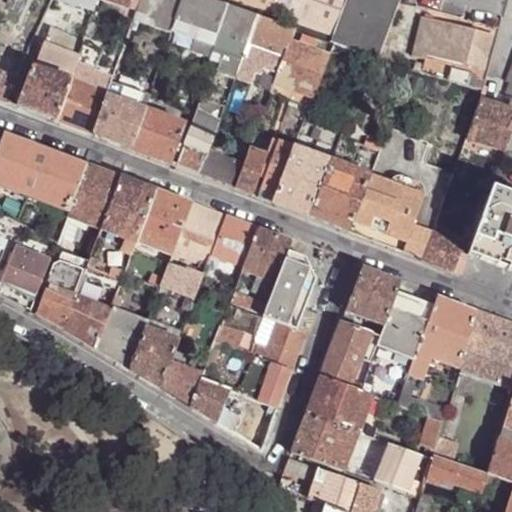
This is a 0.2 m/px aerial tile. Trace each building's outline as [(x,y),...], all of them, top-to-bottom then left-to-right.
[(52,0),(51,3),(95,17),(96,14),(101,0),(52,0)] [(134,26),(140,11),(143,1),(140,0),(136,0),(133,8),(105,0),(101,0),(96,14),(134,26)] [(105,0),(133,8),(136,0),(140,0),(143,1),(143,0),(105,0)] [(143,0),(143,1),(140,11),(154,16),(156,12),(160,13),(157,22),(176,29),(186,0),(143,0)] [(206,0),(186,0),(176,29),(173,37),(213,50),(229,7),(206,0)] [(228,0),(332,36),(342,9),(321,2),(321,0),(228,0)] [(321,0),(321,2),(342,9),(345,0),(321,0)] [(399,5),(400,0),(345,0),(342,9),(332,36),(330,41),(378,58),(399,5)] [(260,17),(229,7),(213,50),(212,52),(243,62),(250,45),(260,17)] [(295,29),(260,17),(250,45),(285,57),(292,40),(295,29)] [(421,53),(460,64),(470,66),(485,70),(493,35),(425,18),(416,52),(421,53)] [(75,69),(85,43),(51,29),(45,44),(35,68),(32,67),(29,75),(23,90),(17,107),(37,114),(55,121),(75,69)] [(300,43),(292,40),(285,57),(277,79),(276,82),(313,97),(328,53),(315,49),(318,41),(303,35),(300,43)] [(250,45),(243,62),(239,73),(235,84),(250,89),(255,76),(261,78),(263,74),(277,79),(285,57),(250,45)] [(243,62),(212,52),(208,63),(239,73),(243,62)] [(430,68),(428,74),(442,78),(444,72),(430,68)] [(113,84),(75,69),(55,121),(71,127),(93,135),(112,85),(113,84)] [(0,100),(6,103),(9,96),(11,91),(16,81),(0,74),(0,100)] [(112,85),(93,135),(109,141),(131,150),(146,110),(150,98),(113,84),(112,85)] [(221,123),(226,106),(201,96),(195,113),(221,123)] [(511,110),(509,110),(480,100),(466,139),(505,152),(511,133),(511,110)] [(185,125),(146,110),(131,150),(138,152),(161,161),(171,165),(180,139),(185,125)] [(214,141),(221,123),(195,113),(185,141),(176,167),(188,171),(201,176),(207,160),(210,151),(214,141)] [(0,187),(68,214),(86,166),(66,158),(22,142),(2,134),(0,139),(0,187)] [(365,146),(379,151),(383,142),(368,137),(365,146)] [(231,147),(214,141),(210,151),(227,157),(231,147)] [(272,157),(251,150),(251,151),(236,190),(247,194),(254,196),(261,176),(265,178),(262,189),(277,194),(294,147),(278,142),(272,157)] [(326,159),(294,147),(277,194),(273,204),(290,210),(310,218),(332,161),(331,161),(326,159)] [(237,171),(207,160),(201,176),(216,182),(231,187),(237,171)] [(339,228),(349,232),(353,222),(370,175),(332,161),(310,218),(318,220),(339,228)] [(67,218),(101,231),(120,179),(97,170),(86,166),(68,214),(67,218)] [(391,183),(370,175),(353,222),(387,235),(406,242),(411,244),(418,227),(413,225),(424,196),(391,183)] [(393,179),(391,183),(424,196),(425,191),(422,185),(419,182),(404,177),(399,176),(396,177),(393,179)] [(121,249),(131,253),(135,244),(135,243),(154,192),(131,183),(120,179),(101,231),(125,240),(121,249)] [(511,189),(494,182),(492,189),(511,196),(511,189)] [(273,204),(277,194),(262,189),(258,198),(273,204)] [(498,267),(511,272),(511,196),(492,189),(473,239),(467,255),(498,267)] [(135,243),(172,257),(173,254),(191,205),(160,194),(154,192),(135,243)] [(173,254),(206,267),(211,255),(226,218),(199,208),(191,205),(173,254)] [(244,267),(258,230),(233,221),(226,218),(211,255),(244,267)] [(403,253),(424,261),(433,234),(418,227),(411,244),(406,242),(403,253)] [(264,232),(258,230),(244,267),(242,272),(274,284),(287,251),(290,242),(264,232)] [(438,266),(460,275),(467,255),(473,239),(467,237),(464,245),(433,234),(424,261),(438,266)] [(57,242),(54,250),(61,253),(64,254),(67,246),(57,242)] [(0,284),(19,292),(35,298),(49,262),(13,247),(0,282),(0,284)] [(305,258),(287,251),(274,284),(265,308),(261,319),(268,322),(275,325),(296,332),(315,282),(305,258)] [(47,322),(62,330),(77,298),(84,278),(86,272),(89,264),(64,254),(61,253),(57,265),(52,264),(48,277),(52,278),(50,286),(38,311),(36,310),(34,315),(47,322)] [(185,299),(193,303),(203,278),(185,271),(185,273),(168,267),(160,290),(185,299)] [(345,312),(383,326),(396,293),(399,283),(380,276),(361,268),(345,312)] [(111,288),(117,290),(120,283),(86,272),(84,278),(95,282),(94,286),(110,291),(111,288)] [(158,296),(160,290),(152,287),(150,293),(158,296)] [(383,326),(357,393),(371,398),(395,407),(400,395),(407,376),(416,353),(433,307),(412,299),(396,293),(383,326)] [(261,319),(265,308),(233,296),(229,307),(261,319)] [(428,357),(458,368),(474,312),(452,303),(436,297),(433,307),(416,353),(428,357)] [(79,340),(95,350),(109,310),(77,298),(62,330),(79,340)] [(181,310),(189,313),(193,303),(185,299),(181,310)] [(113,361),(130,371),(145,330),(147,325),(109,310),(95,350),(113,361)] [(511,326),(501,322),(474,312),(458,368),(460,369),(511,388),(511,326)] [(343,315),(341,323),(347,325),(350,318),(343,315)] [(145,330),(178,342),(181,334),(148,322),(147,325),(145,330)] [(275,325),(268,322),(258,346),(266,349),(275,325)] [(332,346),(319,378),(349,390),(371,335),(350,327),(347,325),(341,323),(332,346)] [(275,325),(266,349),(258,346),(252,360),(260,363),(261,363),(289,374),(296,357),(304,336),(296,332),(275,325)] [(224,349),(236,354),(243,336),(221,327),(214,345),(224,349)] [(148,383),(160,390),(169,367),(178,342),(145,330),(130,371),(148,383)] [(209,384),(224,349),(214,345),(200,380),(200,381),(209,384)] [(416,353),(407,376),(419,380),(428,357),(416,353)] [(252,382),(264,387),(258,404),(267,408),(275,411),(282,393),(289,374),(261,363),(260,363),(252,382)] [(190,409),(200,381),(200,380),(179,371),(180,367),(175,365),(174,368),(169,367),(160,390),(177,401),(190,409)] [(442,424),(431,459),(487,478),(501,432),(511,396),(511,388),(460,369),(457,378),(443,424),(442,424)] [(314,393),(305,416),(357,435),(371,398),(357,393),(349,390),(319,378),(314,393)] [(224,410),(231,393),(209,384),(200,381),(190,409),(206,419),(230,434),(237,418),(224,410)] [(400,395),(395,407),(434,421),(442,424),(446,412),(400,395)] [(511,435),(511,396),(501,432),(511,435)] [(273,418),(275,411),(267,408),(265,414),(273,418)] [(298,434),(291,453),(344,473),(357,435),(305,416),(298,434)] [(421,458),(430,462),(431,459),(442,424),(434,421),(421,458)] [(511,435),(501,432),(487,478),(511,485),(511,435)] [(387,446),(373,483),(406,496),(420,458),(387,446)] [(430,462),(423,485),(427,487),(430,481),(482,496),(487,478),(431,459),(430,462)] [(350,511),(359,486),(318,471),(307,500),(316,503),(326,507),(340,511),(350,511)] [(281,479),(277,489),(291,494),(294,484),(281,479)] [(372,511),(371,511),(377,492),(359,485),(359,486),(350,511),(372,511)] [(323,511),(326,507),(316,503),(311,511),(323,511)]
